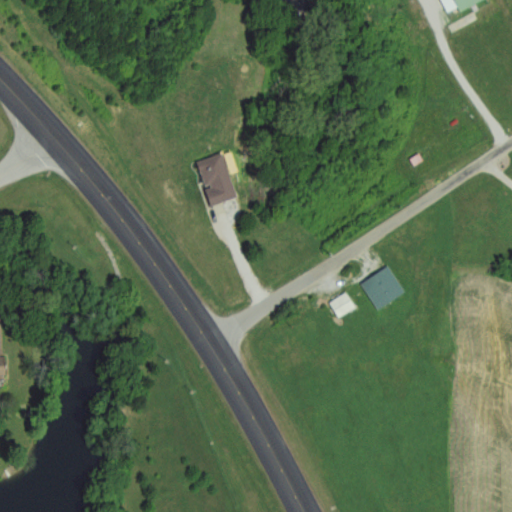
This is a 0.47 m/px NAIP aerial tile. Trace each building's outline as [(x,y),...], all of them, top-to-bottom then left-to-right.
[(490,1),(489,0),(455,0),(461,13),(490,1)] [(239,200),(226,155),(199,163),(213,208),(239,200)] [(365,283),(380,311),(408,296),(393,268),(365,283)] [(336,303),(346,318),(360,309),(349,294),(336,303)] [(0,327),(0,392),(2,392),(2,377),(10,377),(10,358),(3,358),(3,328),(0,327)]
